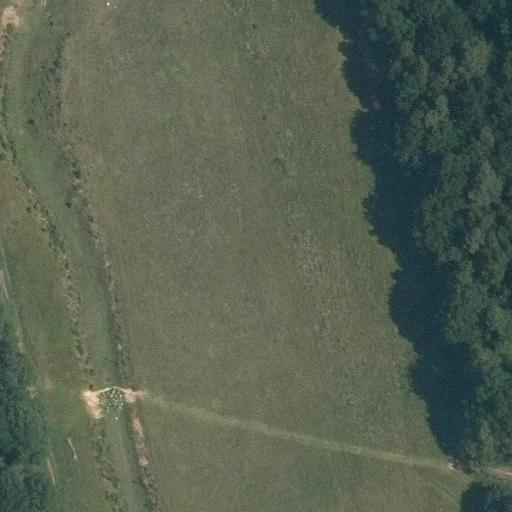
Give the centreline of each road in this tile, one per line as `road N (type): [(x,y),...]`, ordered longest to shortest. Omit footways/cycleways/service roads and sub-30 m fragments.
road 1 (track): [(353,0),(459,443),(470,468),(511,477)]
road 2 (track): [(8,307),(58,511)]
